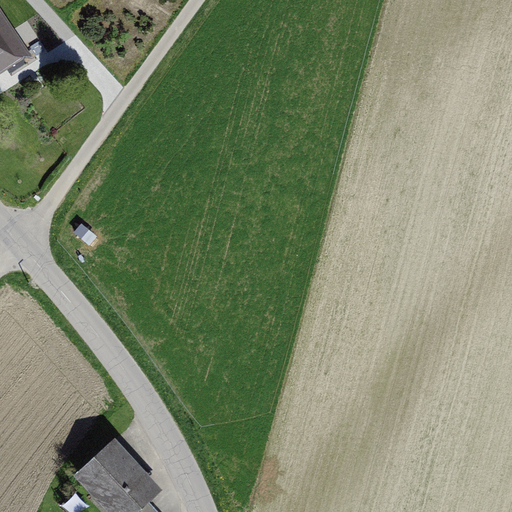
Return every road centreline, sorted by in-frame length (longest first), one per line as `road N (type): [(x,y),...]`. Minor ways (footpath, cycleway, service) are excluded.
road 1 (tertiary): [(0,220),(145,401),(202,511)]
road 2 (track): [(197,0),(0,266)]
